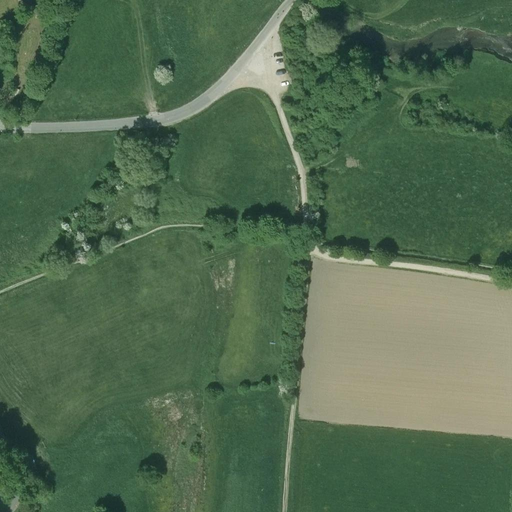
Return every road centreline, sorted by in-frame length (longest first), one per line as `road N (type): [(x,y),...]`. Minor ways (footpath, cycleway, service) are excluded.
road 1 (unclassified): [(0,128),(165,121),(222,83),(291,0)]
road 2 (unknown): [(307,234),(156,229),(0,293)]
road 3 (track): [(310,251),(285,511)]
road 4 (track): [(251,53),(300,169),(310,251)]
road 5 (unknown): [(511,271),(310,240)]
road 6 (track): [(511,281),(310,251)]
